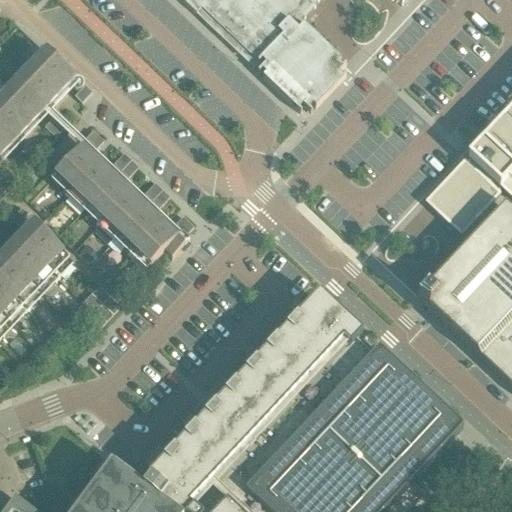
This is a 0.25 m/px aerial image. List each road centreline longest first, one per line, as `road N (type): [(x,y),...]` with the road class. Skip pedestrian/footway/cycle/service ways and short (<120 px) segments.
road 1 (residential): [(0,426),(108,386),(275,205)]
road 2 (residential): [(511,424),(275,205)]
road 3 (residential): [(246,176),(195,176),(12,0)]
road 4 (residential): [(275,205),(469,0)]
road 5 (residential): [(246,176),(257,157),(254,120),(125,0)]
